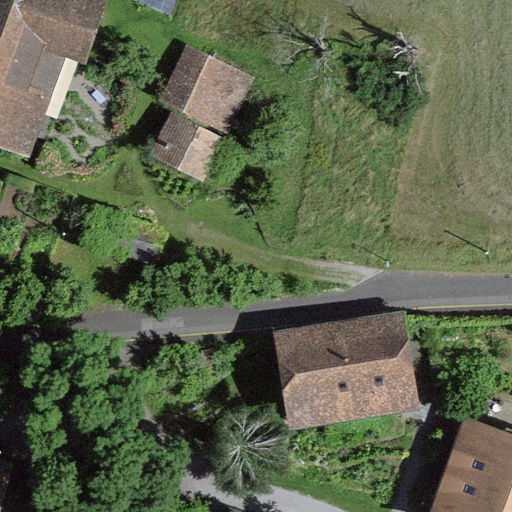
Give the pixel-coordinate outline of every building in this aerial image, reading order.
[(0,0),(0,138),(29,148),(61,52),(83,59),(97,17),(72,9),(75,0),(0,0)] [(168,106),(225,134),(248,88),(191,60),(168,106)] [(228,147),(175,122),(155,163),(209,188),(228,147)] [(167,235),(99,213),(85,254),(154,276),(167,235)] [(407,329),(289,346),(301,432),(419,415),(407,329)] [(511,511),(511,449),(473,437),(448,511),(511,511)] [(0,475),(0,511),(10,478),(0,475)]
